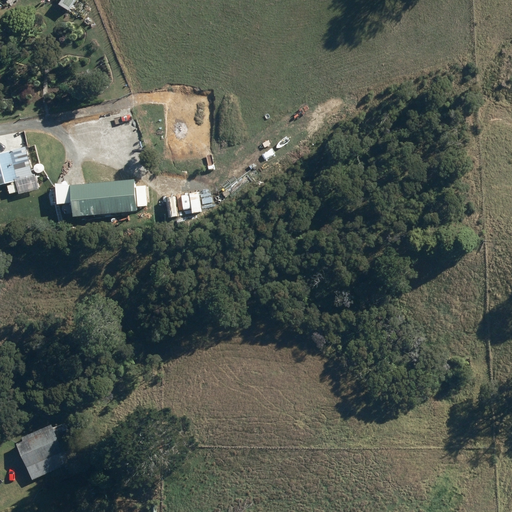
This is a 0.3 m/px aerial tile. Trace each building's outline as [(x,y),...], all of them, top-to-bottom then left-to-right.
[(60,0),(59,3),(72,11),(78,0),(60,0)] [(116,147),(118,157),(136,155),(134,144),(116,147)] [(0,185),(35,177),(28,148),(0,154),(0,185)] [(76,185),(79,216),(142,212),(140,181),(76,185)] [(69,423),(62,426),(56,428),(55,425),(25,438),(27,441),(22,444),(36,479),(80,461),(72,441),(76,439),(69,423)]
